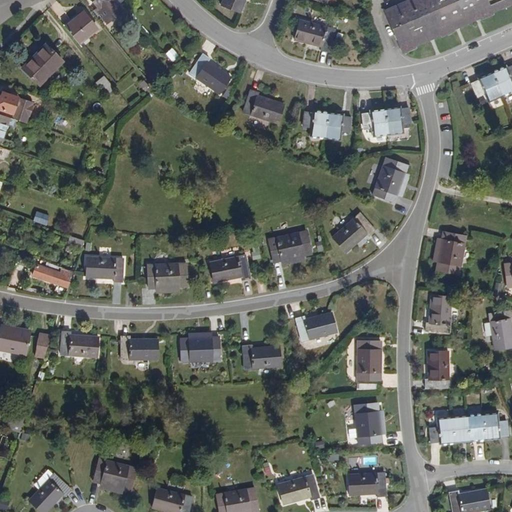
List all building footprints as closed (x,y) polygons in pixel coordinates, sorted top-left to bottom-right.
[(115,5),(110,0),(85,0),(97,15),(95,16),(101,23),(101,25),(106,32),(117,22),(120,25),(127,20),(115,5)] [(227,0),(223,13),(241,20),(248,0),(227,0)] [(331,11),(335,0),(307,0),(306,2),(331,11)] [(511,0),(398,0),(385,6),(402,56),(511,8),(511,0)] [(99,31),(102,35),(106,32),(101,25),(101,23),(95,16),(90,20),(99,31)] [(72,51),(79,46),(92,36),(79,19),(68,28),(60,34),(72,51)] [(332,64),(337,39),(302,31),(298,51),(324,58),(323,62),(332,64)] [(165,53),(174,62),(180,56),(172,47),(165,53)] [(41,90),(63,64),(46,48),(38,57),(40,59),(25,76),(41,90)] [(208,67),(210,63),(203,59),(189,79),(220,101),(232,84),(208,67)] [(495,108),(506,103),(511,99),(511,73),(507,76),(506,75),(496,79),(484,84),(485,86),(477,90),(484,105),(492,101),(495,108)] [(106,96),(112,92),(102,79),(96,84),(106,96)] [(7,99),(3,98),(2,97),(0,102),(0,119),(9,123),(13,124),(16,125),(25,128),(28,120),(31,110),(32,107),(17,103),(16,100),(14,99),(15,99),(13,98),(9,100),(7,99)] [(261,106),(262,100),(254,98),(247,122),(284,132),(289,113),(261,106)] [(34,122),(37,112),(31,110),(28,120),(34,122)] [(404,120),(403,116),(389,118),(391,147),(406,146),(405,134),(413,133),(412,120),(404,120)] [(314,146),(329,148),(344,150),(346,138),(354,138),(356,125),(348,124),(348,121),(332,119),(318,117),(317,120),(309,119),(307,132),(315,134),(314,146)] [(375,148),(391,147),(389,118),(373,119),(373,123),(365,124),(366,135),(374,134),(375,148)] [(0,145),(1,146),(6,131),(9,123),(0,119),(0,145)] [(0,155),(9,159),(11,154),(0,150),(0,155)] [(406,186),(409,178),(388,171),(375,210),(395,217),(398,209),(399,209),(407,186),(406,186)] [(402,211),(411,188),(407,186),(399,209),(402,211)] [(46,225),(50,215),(37,210),(34,220),(46,225)] [(42,228),(31,224),(28,233),(39,237),(42,228)] [(464,268),(471,228),(450,225),(448,232),(446,241),(444,256),(442,265),(464,268)] [(372,252),(379,246),(362,227),(334,251),(347,267),(369,248),(372,252)] [(308,267),(314,265),(309,244),(273,253),(277,274),(285,272),(285,273),(309,268),(308,267)] [(79,258),(81,251),(67,246),(65,254),(79,258)] [(121,295),(123,270),(84,267),(82,288),(112,290),(112,295),(121,295)] [(246,294),(254,291),(249,268),(212,277),(217,296),(245,289),(246,294)] [(286,278),(310,272),(309,268),(285,273),(286,278)] [(53,286),(56,276),(38,270),(35,280),(53,286)] [(69,292),(74,275),(68,273),(66,280),(60,278),(57,288),(69,292)] [(181,299),(188,299),(187,276),(149,277),(149,300),(157,299),(157,300),(181,300),(181,299)] [(430,324),(456,324),(455,288),(436,288),(436,316),(430,316),(430,324)] [(511,300),(495,303),(500,343),(511,340),(511,300)] [(309,354),(344,347),(340,328),(313,333),(312,329),(304,331),(309,354)] [(72,336),(72,331),(63,331),(62,355),(100,358),(101,338),(72,336)] [(161,342),(134,342),(134,337),(124,337),(124,361),(160,362),(161,342)] [(184,362),(223,359),(221,337),(213,338),(191,340),(183,340),(184,362)] [(0,361),(20,364),(24,342),(0,339),(0,361)] [(389,352),(387,352),(387,342),(364,343),(364,383),(387,382),(387,376),(389,375),(389,352)] [(39,370),(47,346),(33,344),(29,368),(39,370)] [(453,381),(453,344),(434,344),(433,372),(428,372),(428,382),(453,381)] [(251,377),(288,371),(285,351),(256,356),(255,351),(247,353),(251,377)] [(385,414),(384,403),(384,396),(361,397),(363,437),(386,436),(386,427),(385,414)] [(472,439),(487,438),(502,438),(502,434),(510,434),(509,419),(501,419),(500,407),(485,408),(470,409),(455,410),(441,410),(441,422),(433,422),(434,437),(442,437),(442,440),(457,440),(472,439)] [(21,424),(24,415),(17,413),(10,432),(4,430),(1,438),(14,442),(21,424)] [(134,483),(140,460),(99,451),(94,474),(102,476),(101,477),(125,482),(125,481),(134,483)] [(69,490),(76,483),(57,465),(33,488),(48,502),(65,487),(69,490)] [(381,492),(390,492),(388,467),(351,469),(352,489),(380,488),(381,492)] [(316,495),(325,492),(317,469),(280,481),(286,499),(314,490),(316,495)] [(101,480),(124,486),(125,482),(101,477),(101,480)] [(254,505),(262,504),(258,480),(220,487),(224,510),(231,509),(254,505)] [(189,511),(194,490),(159,482),(154,502),(181,508),(180,511),(189,511)] [(491,485),(464,487),(464,483),(453,483),(456,508),(493,504),(491,485)] [(0,498),(0,508),(9,510),(10,500),(0,498)]
